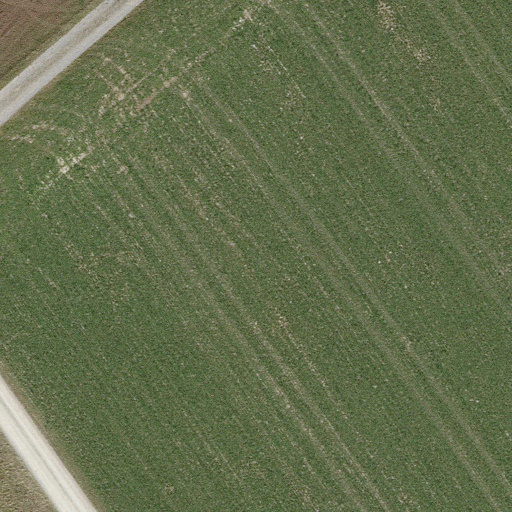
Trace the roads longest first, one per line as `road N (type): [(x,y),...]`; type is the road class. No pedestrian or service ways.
road 1 (track): [(123,0),(0,105)]
road 2 (track): [(72,511),(0,405)]
